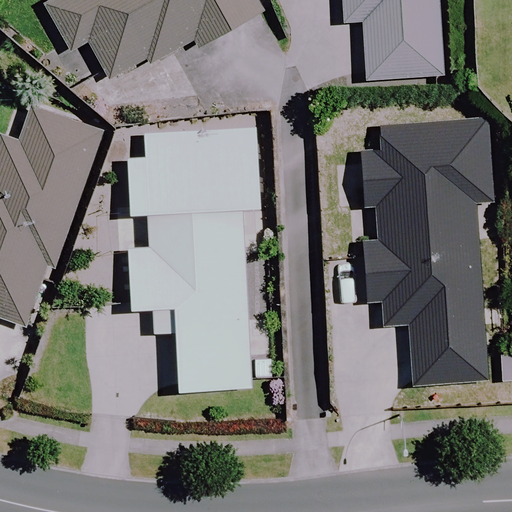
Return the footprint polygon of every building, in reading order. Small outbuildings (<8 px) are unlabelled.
[(260,14),(251,0),(59,0),(46,7),(72,54),(91,44),(112,85),(195,40),(199,47),(260,14)] [(343,0),(345,25),(364,24),(368,86),(448,81),(442,0),(343,0)] [(103,137),(33,110),(0,185),(0,320),(27,331),(103,137)] [(369,306),(383,305),(385,330),(412,329),(415,386),(483,382),(471,204),(489,203),(484,123),(384,130),(386,163),(366,164),(369,211),(383,210),(385,243),(371,244),(365,244),(369,306)] [(261,210),(258,128),(143,132),(144,158),(123,159),(129,311),(154,311),(155,334),(176,333),(178,392),(248,389),(242,211),(261,210)]
